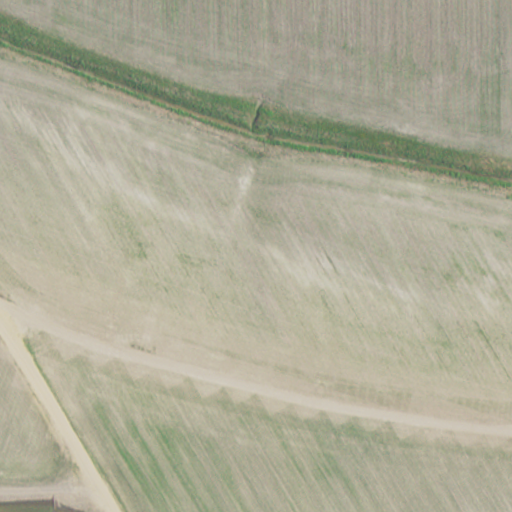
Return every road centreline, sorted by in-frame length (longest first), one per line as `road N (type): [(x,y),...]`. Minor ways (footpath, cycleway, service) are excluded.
road 1 (track): [(511,428),(317,396),(0,309)]
road 2 (residential): [(105,511),(0,328)]
